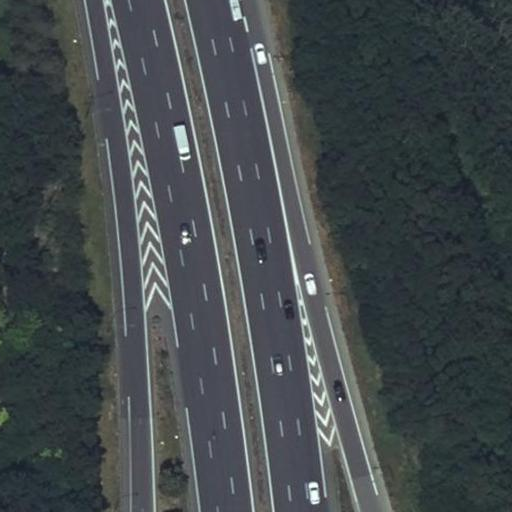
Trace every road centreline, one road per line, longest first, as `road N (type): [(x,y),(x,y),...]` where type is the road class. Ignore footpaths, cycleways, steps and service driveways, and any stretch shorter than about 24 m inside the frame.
road 1 (motorway): [(371,511),(244,0)]
road 2 (motorway): [(136,0),(193,285),(225,511)]
road 3 (motorway): [(297,511),(253,209),(210,0)]
road 4 (motorway): [(92,0),(132,305),(140,511)]
